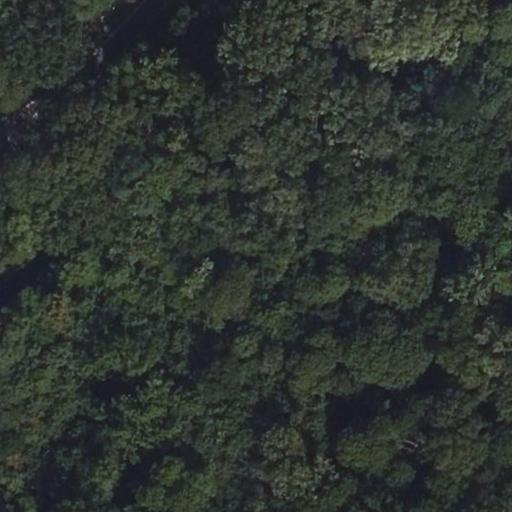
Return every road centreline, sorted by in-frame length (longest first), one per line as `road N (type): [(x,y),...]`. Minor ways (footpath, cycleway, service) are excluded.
road 1 (track): [(53,511),(107,376),(116,298),(98,238),(27,148)]
road 2 (track): [(426,0),(401,55),(429,195),(427,243)]
road 3 (secondary): [(147,0),(0,143)]
road 4 (track): [(341,511),(369,444),(367,398),(376,368)]
